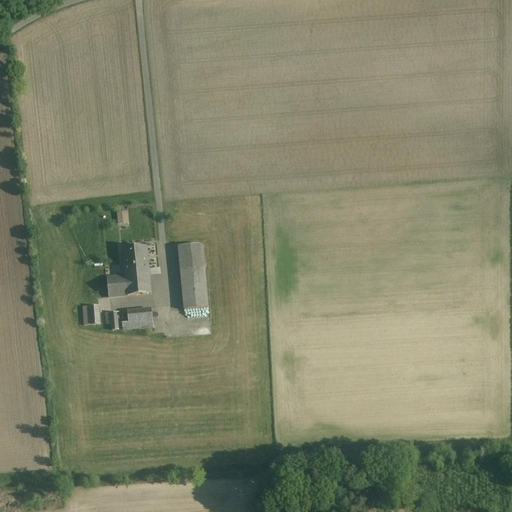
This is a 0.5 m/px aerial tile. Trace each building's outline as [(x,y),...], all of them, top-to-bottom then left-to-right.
[(128,211),(118,212),(118,222),(129,222),(128,211)] [(202,243),(176,245),(184,311),(208,309),(202,243)] [(146,247),(123,249),(125,277),(148,275),(146,247)] [(125,277),(107,279),(109,298),(150,294),(148,275),(125,277)] [(98,307),(89,307),(90,326),(99,325),(98,307)] [(151,310),(127,312),(128,323),(128,326),(153,324),(151,310)]
